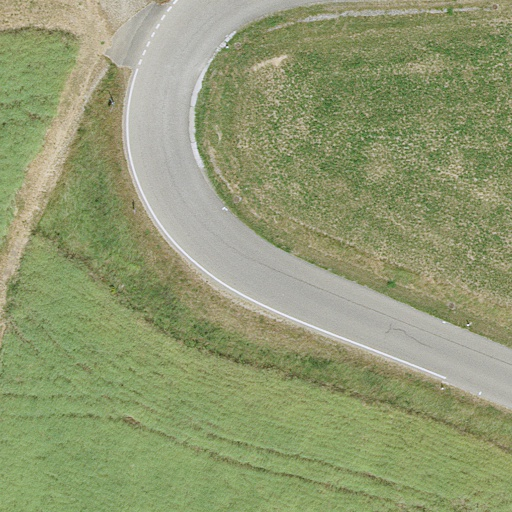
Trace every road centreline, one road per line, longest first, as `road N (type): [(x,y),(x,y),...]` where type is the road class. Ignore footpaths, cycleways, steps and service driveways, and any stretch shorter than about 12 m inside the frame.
road 1 (tertiary): [(511,380),(338,310),(216,249),(151,169),(150,82),(202,9),(225,0)]
road 2 (track): [(202,9),(133,24),(89,74),(0,261)]
